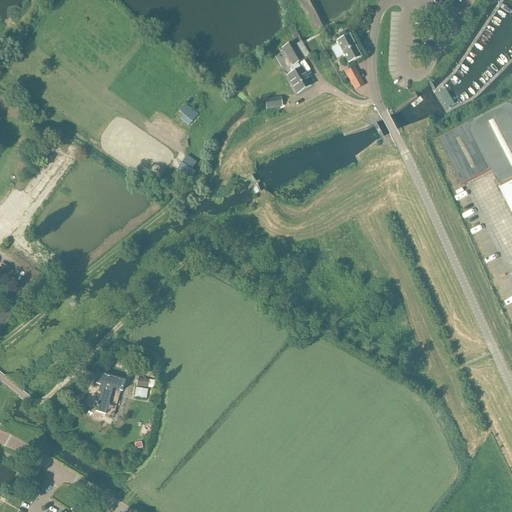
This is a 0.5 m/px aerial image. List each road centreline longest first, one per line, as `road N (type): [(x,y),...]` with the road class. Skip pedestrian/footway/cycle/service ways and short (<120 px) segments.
road 1 (unclassified): [(389,362),(200,254),(54,394),(41,401),(24,396),(0,377)]
road 2 (tertiary): [(511,379),(376,98),(372,48),(386,0)]
road 3 (unclassified): [(0,336),(194,183)]
